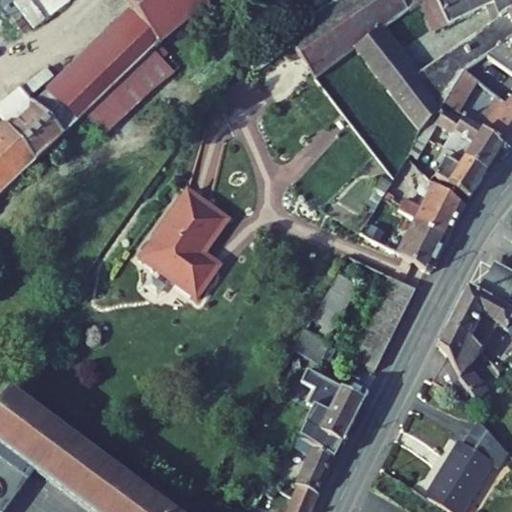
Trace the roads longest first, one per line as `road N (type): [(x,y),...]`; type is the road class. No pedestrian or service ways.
road 1 (tertiary): [(511,184),(460,258),(334,511)]
road 2 (unknown): [(444,291),(276,215),(254,173),(237,107)]
